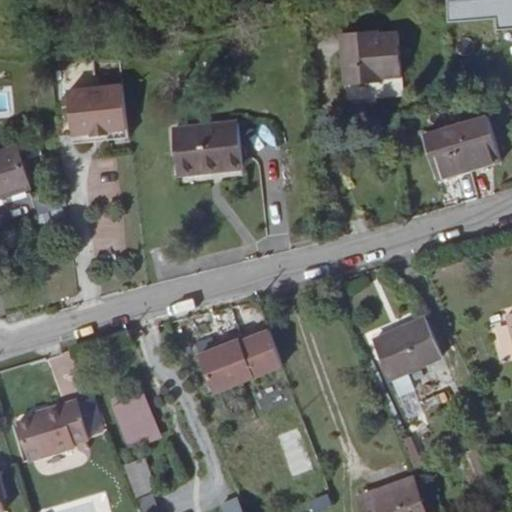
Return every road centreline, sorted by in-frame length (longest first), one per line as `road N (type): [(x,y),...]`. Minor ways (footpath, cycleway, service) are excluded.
road 1 (unclassified): [(0,345),(511,202)]
road 2 (unknown): [(297,264),(360,511)]
road 3 (unknown): [(79,323),(70,139)]
road 4 (unknown): [(358,247),(306,110)]
